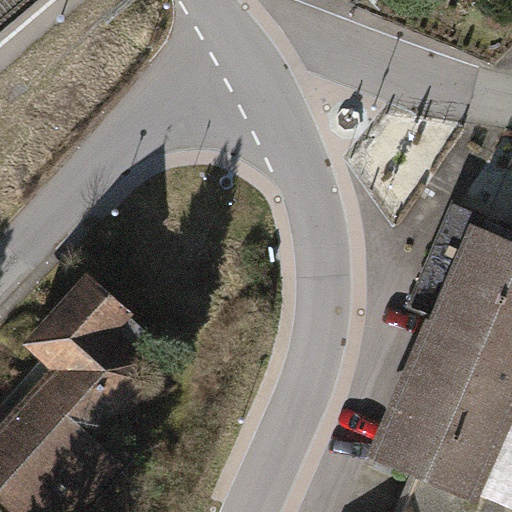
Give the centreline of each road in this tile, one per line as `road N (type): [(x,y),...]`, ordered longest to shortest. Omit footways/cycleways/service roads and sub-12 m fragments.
road 1 (residential): [(260,511),(332,322),(332,251),(303,168),(231,38)]
road 2 (residential): [(0,258),(124,120),(231,38)]
road 3 (residential): [(231,38),(511,105)]
